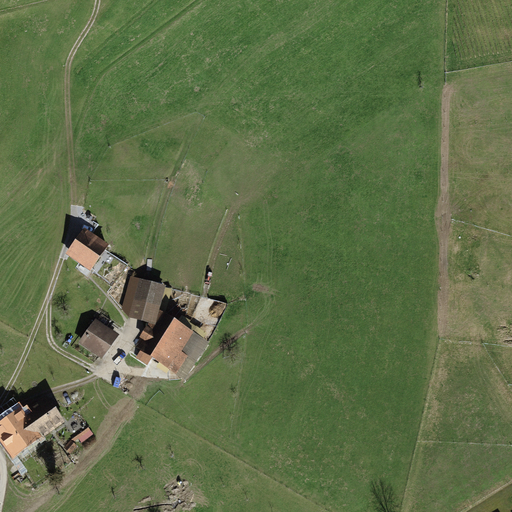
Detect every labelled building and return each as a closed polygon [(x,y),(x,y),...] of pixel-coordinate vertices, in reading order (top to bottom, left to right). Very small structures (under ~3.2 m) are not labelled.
[(82,236),(65,260),(85,274),(102,250),(82,236)] [(162,292),(137,286),(128,322),(148,327),(152,328),(155,316),(162,292)] [(148,327),(134,353),(181,383),(204,345),(155,316),(152,328),(148,327)] [(177,326),(204,340),(208,332),(181,318),(177,326)] [(94,327),(78,348),(101,366),(117,345),(94,327)] [(45,399),(0,427),(0,442),(12,461),(64,427),(45,399)]
